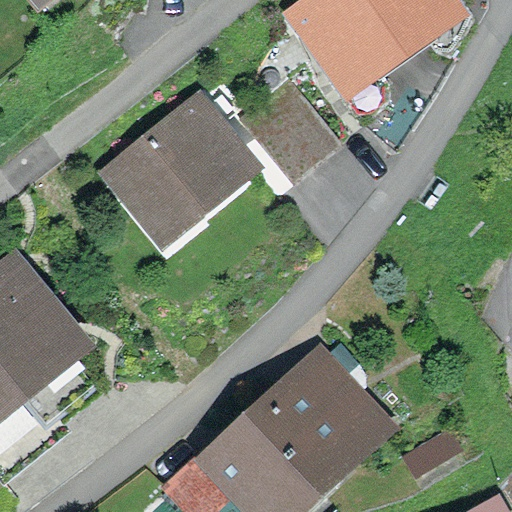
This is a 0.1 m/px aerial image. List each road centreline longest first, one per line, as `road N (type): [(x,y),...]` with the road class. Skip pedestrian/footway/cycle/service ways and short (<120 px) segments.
road 1 (residential): [(508,0),(439,134),(344,261),(278,332),(47,511)]
road 2 (residential): [(239,0),(0,188)]
